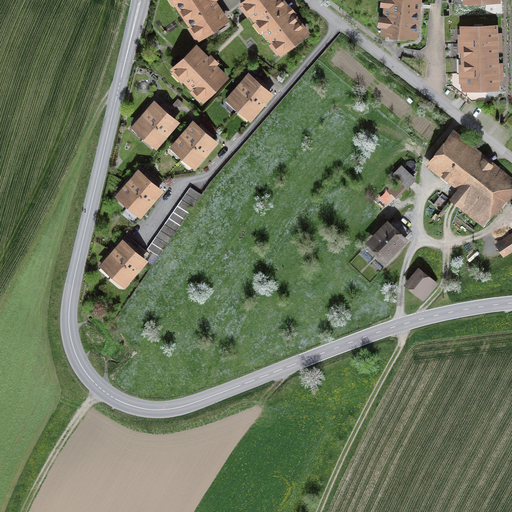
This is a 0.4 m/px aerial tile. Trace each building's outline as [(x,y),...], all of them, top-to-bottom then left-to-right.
[(214,0),(169,0),(199,44),(230,23),(214,0)] [(312,35),(284,0),(247,0),(239,6),(282,59),(312,35)] [(419,41),(423,0),(385,0),(381,36),(419,41)] [(461,44),(499,43),(499,28),(461,29),(461,44)] [(461,60),(500,59),(499,43),(461,44),(461,60)] [(231,80),(197,45),(171,71),(205,105),(231,80)] [(462,76),(500,75),(500,59),(461,60),(462,76)] [(500,93),(500,75),(462,76),(462,94),(500,93)] [(239,112),(261,87),(248,77),(227,102),(239,112)] [(261,87),(239,112),(252,123),(273,97),(261,87)] [(132,128),(144,138),(167,113),(155,102),(132,128)] [(180,125),(167,113),(144,138),(157,150),(180,125)] [(170,150),(182,160),(205,133),(193,123),(170,150)] [(205,133),(182,160),(196,172),(219,145),(205,133)] [(511,197),(511,177),(455,134),(428,168),(458,191),(450,202),(487,230),(511,197)] [(398,200),(416,181),(403,167),(394,177),(399,182),(390,192),(398,200)] [(128,208),(151,181),(140,171),(116,199),(128,208)] [(164,192),(151,181),(128,208),(141,219),(164,192)] [(188,195),(199,203),(204,196),(193,188),(188,195)] [(184,202),(195,209),(199,203),(188,195),(184,202)] [(180,207),(191,215),(195,209),(184,202),(180,207)] [(176,214),(187,221),(191,215),(180,207),(176,214)] [(172,220),(183,227),(187,221),(176,214),(172,220)] [(167,226),(178,234),(183,227),(172,220),(167,226)] [(408,241),(388,223),(366,247),(386,264),(408,241)] [(163,232),(174,240),(178,234),(167,226),(163,232)] [(159,238),(170,246),(174,240),(163,232),(159,238)] [(511,236),(497,245),(506,259),(511,255),(511,236)] [(155,244),(166,252),(170,246),(159,238),(155,244)] [(113,276),(135,250),(123,240),(101,267),(113,276)] [(166,252),(155,244),(151,250),(162,258),(166,252)] [(135,250),(113,276),(127,288),(148,261),(135,250)] [(439,284),(422,270),(409,286),(426,300),(439,284)]
